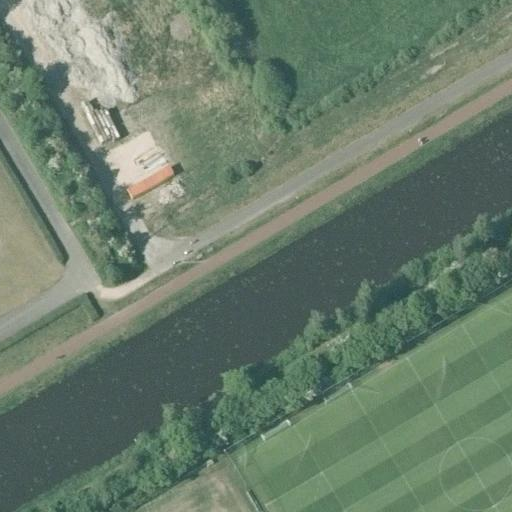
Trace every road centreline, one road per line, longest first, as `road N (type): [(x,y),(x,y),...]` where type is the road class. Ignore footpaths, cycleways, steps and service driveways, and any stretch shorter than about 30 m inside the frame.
road 1 (residential): [(511,59),(159,270)]
road 2 (residential): [(0,0),(159,270)]
